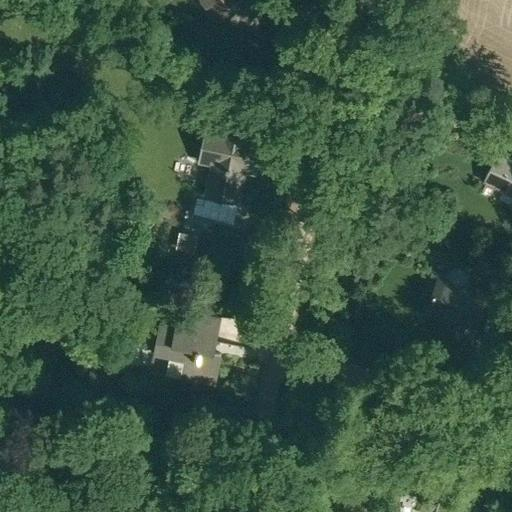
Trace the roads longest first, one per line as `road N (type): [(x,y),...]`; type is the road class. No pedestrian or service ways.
road 1 (track): [(276,347),(347,0)]
road 2 (residential): [(511,429),(276,347)]
road 3 (track): [(236,511),(276,347)]
